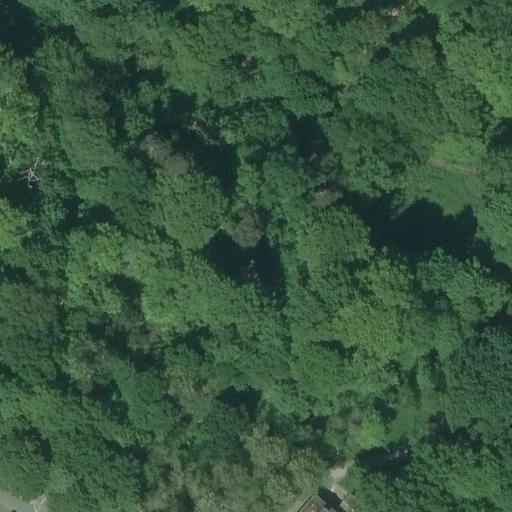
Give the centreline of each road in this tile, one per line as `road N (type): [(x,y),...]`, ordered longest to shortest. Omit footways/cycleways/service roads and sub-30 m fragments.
road 1 (track): [(238,0),(353,119),(397,144),(511,178)]
road 2 (track): [(511,435),(355,465),(308,486),(285,511)]
road 3 (track): [(353,119),(416,49),(437,46),(511,69)]
road 4 (track): [(0,100),(96,0)]
